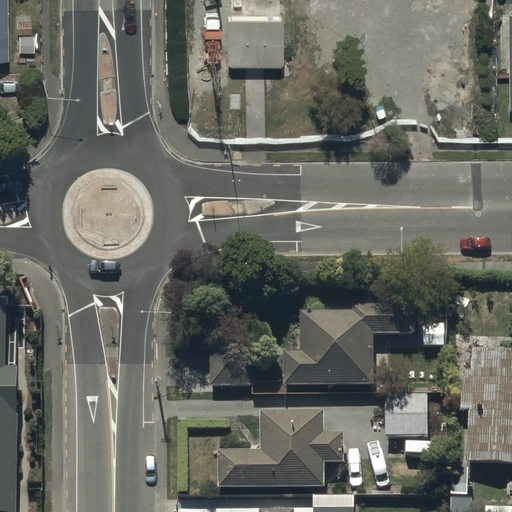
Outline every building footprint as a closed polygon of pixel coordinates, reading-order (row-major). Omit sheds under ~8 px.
[(280,17),(225,19),(226,65),(282,63),(280,17)] [(0,511),(16,511),(17,382),(10,382),(10,309),(0,308),(0,511)] [(371,395),(371,343),(412,343),(412,317),(357,317),(357,324),(299,324),(299,362),(284,362),(284,395),(371,395)] [(208,351),(210,390),(255,389),(253,349),(208,351)] [(511,473),(511,361),(472,360),(471,380),(461,380),(459,422),(467,422),(465,472),(511,473)] [(385,403),(385,446),(425,446),(425,403),(385,403)] [(216,463),(217,499),(323,497),(323,474),(343,473),(343,443),(322,443),(322,422),(258,423),(259,462),(216,463)]
